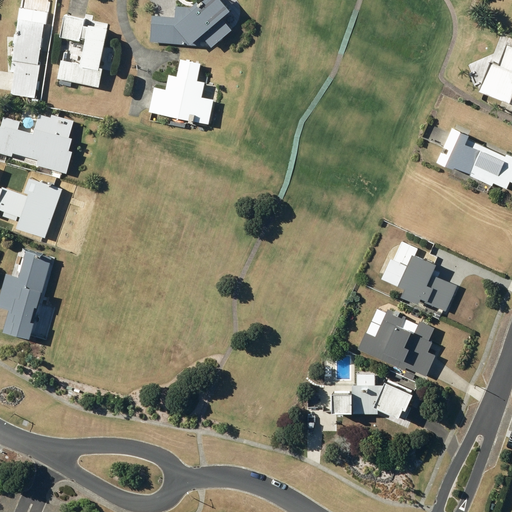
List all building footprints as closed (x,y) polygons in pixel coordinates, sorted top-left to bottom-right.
[(151,13),(148,40),(210,45),(230,28),(219,15),(226,8),(219,0),(195,0),(189,6),(174,5),(173,15),(151,13)] [(69,85),(70,80),(97,85),(100,67),(97,66),(105,26),(86,22),(86,25),(81,24),(83,18),(62,14),(58,35),(77,39),(78,36),(83,37),(79,62),(60,58),(56,77),(59,78),(58,83),(69,85)] [(9,69),(12,70),(9,92),(33,96),(39,60),(36,60),(42,20),(16,16),(14,32),(12,32),(11,43),(13,44),(9,69)] [(511,44),(505,42),(496,64),(488,60),(477,89),(511,103),(511,105),(511,108),(511,107),(511,44)] [(203,80),(195,79),(199,61),(179,57),(175,74),(167,73),(164,88),(152,85),(147,110),(207,122),(212,98),(200,96),(203,80)] [(477,65),(472,71),(479,76),(483,69),(477,65)] [(0,151),(10,154),(11,151),(36,158),(35,163),(64,171),(70,149),(66,148),(70,136),(67,135),(72,119),(50,113),(49,116),(37,112),(32,131),(16,127),(18,119),(2,115),(0,120),(0,151)] [(470,147),(460,166),(469,171),(468,174),(490,185),(492,181),(505,187),(509,180),(511,181),(511,155),(505,152),(503,155),(464,136),(465,134),(452,128),(438,158),(451,165),(462,143),(470,147)] [(0,204),(11,209),(7,218),(38,230),(57,183),(22,169),(14,189),(0,183),(0,204)] [(382,253),(373,273),(442,303),(453,278),(426,266),(430,258),(403,246),(398,260),(382,253)] [(0,287),(0,306),(7,308),(1,330),(8,332),(9,330),(27,336),(50,255),(24,248),(22,256),(19,255),(14,270),(18,271),(16,276),(4,272),(0,287)] [(365,328),(358,345),(405,366),(406,363),(425,372),(435,350),(428,347),(432,337),(429,336),(434,325),(419,318),(414,329),(411,327),(412,324),(402,320),(405,313),(387,305),(375,333),(365,328)] [(376,412),(376,407),(404,419),(410,406),(405,403),(410,391),(382,379),(381,383),(374,383),(374,371),(355,371),(355,383),(350,383),(350,391),(329,391),(329,411),(352,410),(352,412),(376,412)]
